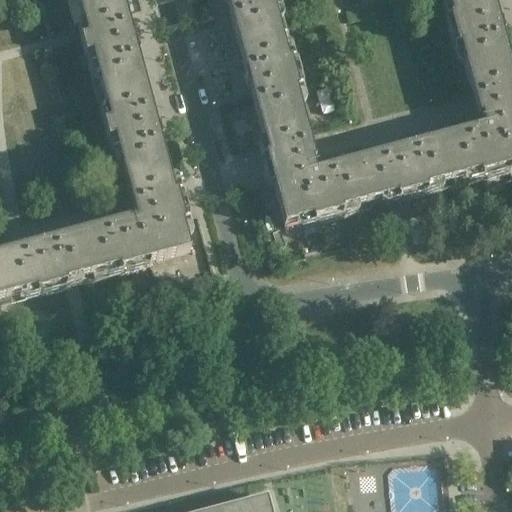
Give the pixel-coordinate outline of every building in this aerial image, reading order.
[(127,23),(121,0),(75,0),(84,29),(85,34),(87,40),(80,42),(85,59),(91,57),(94,68),(87,69),(95,99),(145,86),(137,58),(139,56),(139,55),(136,45),(133,44),(127,23)] [(222,0),(223,4),(226,5),(238,49),(287,36),(277,0),(222,0)] [(511,73),(502,38),(502,35),(499,25),(498,23),(492,0),(439,0),(449,38),(454,37),(457,48),(452,49),(453,51),(459,49),(471,92),(476,110),(478,120),(486,118),(489,128),(437,142),(451,191),(499,178),(497,174),(508,171),(509,175),(511,175),(510,168),(511,167),(511,73)] [(312,156),(295,93),(302,92),(297,74),(293,76),(290,65),(295,64),(287,36),(238,49),(244,75),(245,77),(248,88),(248,90),(267,159),(265,160),(268,168),(269,174),(264,175),(263,176),(265,181),(266,181),(269,190),(273,189),(284,229),(312,221),(313,228),(316,227),(315,223),(325,220),(326,225),(371,212),(370,206),(368,206),(357,164),(310,177),(307,166),(314,164),(312,156)] [(137,268),(190,254),(182,226),(189,225),(185,210),(180,211),(176,197),(175,197),(175,195),(160,143),(160,140),(157,130),(156,128),(145,86),(95,99),(107,143),(114,141),(131,207),(136,223),(129,225),(128,222),(59,241),(53,243),(52,241),(40,244),(40,246),(11,254),(0,257),(0,309),(12,306),(10,300),(22,296),(35,293),(37,300),(73,290),(79,288),(138,273),(137,268)] [(401,149),(400,152),(380,158),(374,159),(374,157),(356,162),(357,164),(368,206),(370,206),(391,200),(396,199),(398,205),(451,191),(437,142),(415,148),(412,147),(401,149)] [(275,511),(273,503),(238,511),(275,511)]
